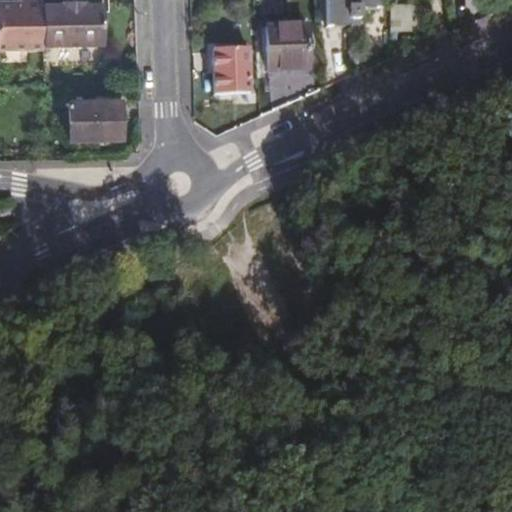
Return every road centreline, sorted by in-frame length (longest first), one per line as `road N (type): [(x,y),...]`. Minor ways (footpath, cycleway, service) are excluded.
road 1 (track): [(511,301),(298,331),(136,412),(36,511)]
road 2 (track): [(324,511),(327,448),(317,377),(298,331),(204,205)]
road 3 (secondary): [(211,188),(254,160),(511,51)]
road 4 (residential): [(162,0),(171,153)]
